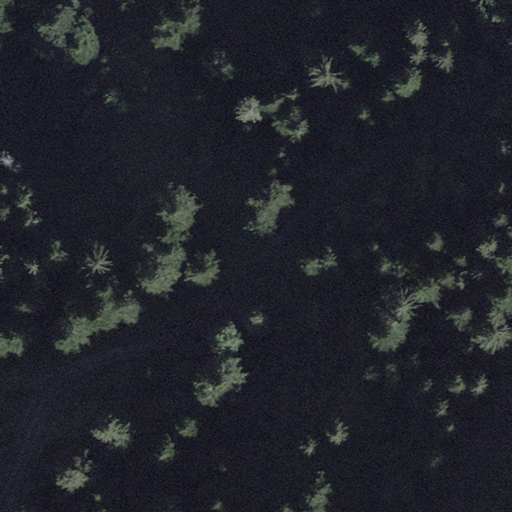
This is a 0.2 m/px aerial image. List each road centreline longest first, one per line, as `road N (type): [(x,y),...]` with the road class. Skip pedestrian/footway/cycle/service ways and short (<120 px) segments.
road 1 (track): [(208,320),(366,158),(511,74)]
road 2 (track): [(0,511),(64,371),(208,320)]
road 3 (track): [(511,398),(448,511)]
